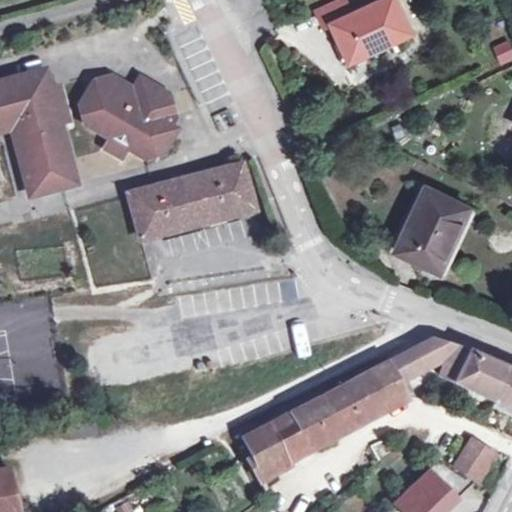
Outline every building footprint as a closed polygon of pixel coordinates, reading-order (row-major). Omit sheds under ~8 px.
[(377,0),(351,12),(345,0),(339,0),(317,9),(323,26),(331,23),(346,57),(377,43),(380,47),(410,33),(394,0),(377,0)] [(351,12),(377,0),(345,0),(351,12)] [(511,43),(510,38),(492,46),(499,64),(511,58),(511,43)] [(59,125),(49,86),(44,70),(0,82),(0,133),(11,131),(30,197),(76,185),(59,125)] [(78,105),(83,122),(107,136),(108,140),(122,151),(126,150),(142,158),(159,154),(173,130),(167,126),(173,117),(167,95),(137,78),(130,89),(109,76),(92,81),(78,105)] [(60,83),(49,86),(59,125),(71,122),(60,83)] [(108,140),(103,147),(117,158),(122,151),(108,140)] [(251,209),(239,164),(127,194),(140,238),(251,209)] [(424,187),(394,251),(438,271),(467,207),(424,187)] [(250,458),(246,460),(262,490),(277,481),(273,474),(291,464),(287,458),(402,397),(395,383),(435,360),(441,364),(435,376),(511,412),(511,371),(508,370),(463,349),(430,339),(239,438),(250,458)] [(250,458),(239,438),(230,443),(240,463),(246,460),(250,458)] [(440,511),(473,482),(476,484),(495,455),(469,440),(451,468),(439,460),(395,502),(405,511),(440,511)] [(0,511),(15,511),(8,470),(0,471),(0,511)]
